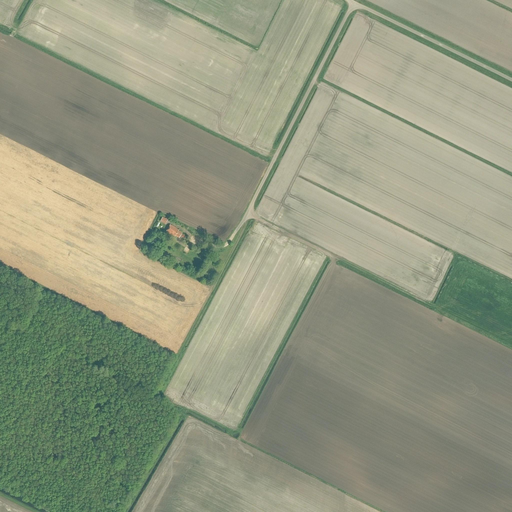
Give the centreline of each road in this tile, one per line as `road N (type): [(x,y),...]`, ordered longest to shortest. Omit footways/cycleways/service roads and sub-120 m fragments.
road 1 (unclassified): [(511,80),(352,2),(242,221),(223,246),(192,238),(186,251)]
road 2 (track): [(331,256),(446,312)]
